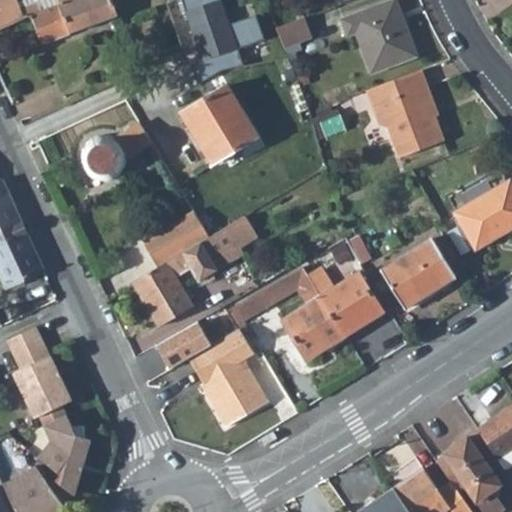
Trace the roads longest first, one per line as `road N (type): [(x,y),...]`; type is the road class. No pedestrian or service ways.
road 1 (residential): [(0,128),(144,440),(152,479)]
road 2 (tertiary): [(213,504),(511,320)]
